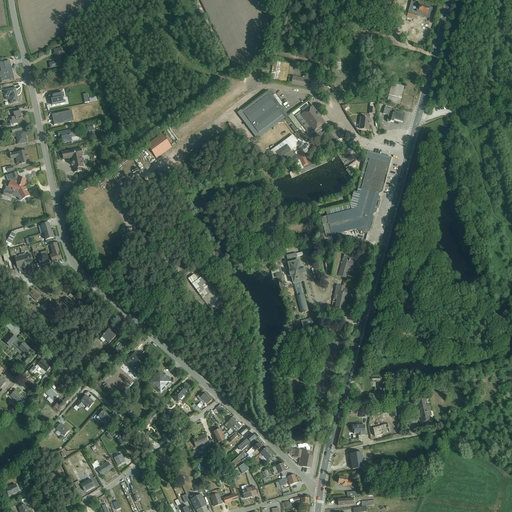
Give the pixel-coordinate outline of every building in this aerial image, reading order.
[(411,2),(408,13),(417,16),(417,15),(430,19),(433,8),(411,2)] [(50,68),(66,66),(62,49),(54,50),(56,62),(49,63),(50,68)] [(10,61),(0,63),(0,67),(1,73),(0,72),(0,76),(1,81),(3,81),(3,82),(7,81),(8,84),(10,84),(9,80),(13,79),(13,78),(10,62),(10,61)] [(288,84),(288,81),(286,81),(289,64),(282,63),(274,61),(270,81),(288,84)] [(353,76),(342,76),(342,91),(353,91),(353,76)] [(288,81),(288,84),(311,88),(312,81),(289,77),(288,81)] [(399,105),(404,87),(392,84),(387,101),(399,105)] [(6,101),(9,100),(10,104),(18,103),(15,88),(4,90),(5,97),(6,101)] [(63,98),(64,98),(63,93),(60,94),(52,96),(53,100),(49,101),(50,105),(52,105),(53,106),(52,106),(52,107),(64,104),(63,98)] [(282,117),(267,97),(244,115),(259,134),(282,117)] [(377,115),(378,113),(377,103),(370,102),(369,114),(375,114),(374,117),(375,117),(376,128),(379,128),(378,116),(377,115)] [(291,120),(308,108),(309,107),(306,103),(288,117),(291,120)] [(312,132),(314,131),(323,124),(324,123),(312,107),(309,109),(300,116),(312,132)] [(308,108),(291,120),(298,130),(299,130),(302,134),(306,132),(311,139),(317,134),(316,134),(314,131),(312,132),(300,116),(309,109),(308,108)] [(394,112),(395,110),(385,108),(383,114),(388,116),(387,121),(387,123),(389,123),(390,122),(393,123),(394,121),(402,123),(405,115),(394,112)] [(13,113),(14,116),(15,116),(15,117),(11,118),(12,120),(9,121),(10,126),(11,125),(11,127),(17,126),(17,124),(22,123),(22,119),(22,118),(21,118),(19,112),(20,112),(20,111),(13,113)] [(75,121),(72,111),(52,115),(54,126),(75,121)] [(369,131),(370,125),(369,125),(369,123),(370,123),(370,118),(370,115),(361,114),(361,117),(360,117),(358,130),(369,131)] [(93,127),(94,127),(94,124),(94,123),(92,123),(93,123),(86,125),(88,131),(94,130),(93,127)] [(314,131),(316,134),(326,127),(323,124),(314,131)] [(330,127),(326,130),(337,144),(344,139),(343,139),(342,137),(339,139),(330,127)] [(71,140),(72,139),(72,138),(79,137),(77,129),(58,133),(58,137),(62,136),(63,143),(72,141),(71,140)] [(10,134),(10,138),(16,137),(18,145),(27,143),(25,131),(24,131),(12,133),(10,134)] [(323,132),(319,134),(325,142),(328,140),(323,132)] [(162,134),(147,145),(156,159),(172,148),(162,134)] [(286,145),(285,144),(272,154),(277,161),(279,160),(283,165),(295,155),(296,156),(297,155),(305,144),(299,139),(298,140),(294,141),(292,140),(291,142),(294,144),(292,147),(292,148),(291,149),(290,149),(286,145)] [(314,147),(308,151),(315,159),(321,155),(320,153),(325,149),(319,140),(312,145),(314,147)] [(353,141),(348,144),(356,158),(359,156),(358,153),(359,153),(356,149),(355,149),(354,147),(356,146),(355,143),(353,141)] [(63,160),(71,158),(72,162),(71,162),(70,164),(71,165),(72,166),(73,166),(74,173),(82,171),(81,168),(84,167),(82,156),(83,156),(81,149),(62,152),(63,160)] [(10,154),(10,155),(11,160),(15,159),(17,166),(29,163),(26,151),(10,154)] [(379,195),(382,193),(389,168),(387,164),(386,164),(388,159),(367,153),(359,185),(361,190),(361,191),(375,195),(376,194),(379,195)] [(296,156),(295,155),(292,160),(297,164),(293,165),(295,170),(301,168),(299,163),(298,163),(301,159),(296,156)] [(8,187),(7,187),(6,190),(7,192),(12,193),(12,195),(14,196),(18,196),(20,201),(24,199),(25,199),(26,199),(27,198),(27,197),(29,196),(24,186),(26,180),(19,177),(17,172),(6,176),(8,181),(10,181),(8,187)] [(109,181),(112,186),(118,181),(115,177),(109,181)] [(361,191),(356,209),(373,214),(376,212),(377,208),(375,208),(377,200),(379,201),(380,198),(378,195),(375,195),(361,191)] [(30,209),(25,210),(29,222),(44,217),(41,209),(33,211),(31,205),(29,205),(30,209)] [(347,206),(327,210),(328,215),(344,211),(343,211),(348,210),(347,206)] [(327,216),(332,236),(357,229),(358,231),(368,233),(370,232),(373,218),(372,216),(373,214),(356,209),(345,212),(327,216)] [(332,236),(327,216),(321,218),(325,233),(326,237),(332,236)] [(266,217),(263,222),(275,228),(277,223),(266,217)] [(289,224),(284,226),(285,230),(290,229),(290,230),(299,227),(298,222),(288,224),(289,224)] [(43,233),(51,231),(49,223),(41,225),(43,233)] [(51,231),(43,233),(46,241),(47,243),(52,241),(52,239),(53,238),(51,231)] [(326,237),(325,233),(322,234),(326,249),(334,247),(332,236),(326,237)] [(57,243),(52,244),(49,246),(52,254),(50,255),(52,262),(62,259),(57,243)] [(287,244),(279,247),(280,253),(288,250),(287,244)] [(49,263),(47,255),(46,251),(41,252),(42,256),(42,259),(39,260),(40,266),(49,263)] [(288,263),(298,260),(296,253),(286,256),(288,263)] [(26,255),(25,254),(22,255),(25,267),(29,267),(28,266),(33,265),(30,254),(26,255)] [(22,268),(25,267),(22,255),(18,256),(19,257),(15,258),(17,269),(21,268),(22,268)] [(353,269),(355,261),(350,260),(351,257),(344,255),(343,259),(342,259),(338,276),(346,279),(349,268),(353,269)] [(298,260),(288,263),(287,263),(288,266),(287,266),(288,271),(287,272),(287,273),(287,274),(287,275),(287,276),(288,276),(288,277),(289,277),(290,278),(291,282),(292,282),(293,285),(294,285),(301,283),(304,282),(302,274),(304,274),(303,268),(301,268),(299,262),(299,260),(298,260)] [(278,268),(271,270),(272,274),(275,273),(276,278),(281,277),(280,272),(279,272),(278,268)] [(206,274),(201,278),(211,292),(205,297),(206,297),(202,300),(212,312),(217,308),(218,309),(227,302),(224,297),(222,298),(216,289),(217,288),(206,274)] [(338,291),(346,293),(346,290),(344,290),(347,279),(344,279),(341,278),(340,280),(343,281),(342,286),(341,285),(336,285),(333,300),(336,300),(338,291)] [(301,283),(294,285),(297,296),(304,294),(301,283)] [(338,291),(336,300),(334,312),(341,314),(342,314),(342,313),(341,313),(346,293),(338,291)] [(304,294),(297,296),(301,314),(309,312),(304,294)] [(35,303),(27,308),(31,314),(39,309),(35,303)] [(39,317),(44,324),(47,322),(41,315),(39,317)] [(301,321),(302,328),(310,326),(310,325),(315,324),(313,318),(301,321)] [(3,324),(11,332),(15,327),(6,320),(3,324)] [(285,333),(293,330),(291,323),(283,326),(285,333)] [(84,337),(88,328),(83,326),(79,335),(84,337)] [(103,343),(105,341),(108,344),(116,335),(109,329),(102,338),(100,340),(103,343)] [(17,339),(11,334),(4,342),(10,347),(13,343),(17,339)] [(23,343),(22,344),(17,339),(13,343),(16,346),(18,348),(22,352),(24,354),(22,356),(25,359),(23,361),(27,364),(31,359),(28,357),(29,356),(28,355),(32,351),(23,343)] [(123,341),(114,351),(119,355),(128,345),(127,345),(123,341)] [(124,364),(137,376),(147,365),(139,359),(140,358),(141,358),(142,358),(135,352),(124,364)] [(47,372),(48,373),(51,370),(49,369),(51,367),(42,359),(37,365),(39,367),(42,369),(40,371),(44,375),(46,372),(46,373),(47,372)] [(32,365),(27,371),(31,374),(32,373),(32,374),(34,372),(35,372),(36,371),(35,371),(37,368),(39,367),(37,365),(35,367),(32,365)] [(159,374),(150,384),(159,393),(169,382),(159,374)] [(184,384),(172,397),(178,403),(187,393),(190,390),(184,384)] [(421,386),(423,395),(429,393),(427,385),(421,386)] [(50,389),(45,394),(49,397),(47,400),(50,403),(53,401),(58,396),(50,389)] [(126,389),(119,397),(122,400),(129,392),(126,389)] [(10,396),(19,404),(22,406),(27,402),(23,399),(24,398),(15,391),(10,396)] [(27,395),(32,399),(35,396),(30,391),(27,395)] [(202,391),(196,397),(199,400),(205,393),(202,391)] [(199,400),(199,401),(202,404),(202,403),(204,405),(206,403),(207,405),(212,400),(205,393),(199,400)] [(86,395),(80,401),(83,403),(89,409),(94,403),(88,397),(86,395)] [(378,397),(370,395),(367,403),(375,405),(374,408),(379,410),(382,403),(381,402),(382,398),(378,397)] [(431,416),(432,416),(429,404),(428,404),(427,399),(418,401),(419,410),(416,411),(417,419),(421,418),(422,423),(431,421),(431,416)] [(83,404),(80,401),(76,406),(76,405),(73,408),(76,411),(79,408),(83,404)] [(399,413),(398,413),(397,408),(391,409),(392,418),(400,416),(399,413)] [(103,411),(98,416),(104,422),(106,424),(112,418),(110,416),(109,416),(103,411)] [(151,423),(150,422),(155,416),(154,414),(148,421),(143,426),(146,428),(151,423)] [(233,427),(237,422),(232,418),(228,422),(224,426),(229,430),(233,427)] [(236,433),(238,431),(242,426),(237,422),(233,427),(231,429),(236,433)] [(61,423),(56,429),(64,437),(69,431),(61,423)] [(373,428),(376,441),(385,439),(384,436),(388,435),(387,435),(391,434),(389,424),(373,428)] [(353,430),(354,430),(354,434),(358,434),(358,436),(362,436),(365,436),(365,425),(352,426),(353,430)] [(241,438),(248,432),(244,428),(238,434),(239,436),(241,438)] [(225,439),(220,429),(213,433),(218,444),(227,439),(226,438),(225,439)] [(240,445),(237,447),(241,451),(256,438),(253,434),(240,445)] [(192,440),(196,448),(208,443),(205,435),(192,440)] [(262,446),(258,443),(259,443),(258,443),(253,448),(252,448),(246,454),(249,456),(246,458),(242,461),(244,464),(245,463),(253,457),(254,457),(259,453),(257,451),(262,446)] [(284,447),(284,449),(287,452),(289,453),(288,454),(294,455),(294,456),(292,456),(292,457),(300,458),(298,465),(300,466),(302,467),(310,469),(313,453),(295,450),(284,447)] [(259,453),(254,457),(254,458),(254,459),(255,460),(254,460),(257,464),(259,462),(258,460),(257,460),(257,459),(259,457),(260,459),(263,457),(267,462),(274,455),(266,448),(260,454),(260,453),(259,453)] [(121,455),(114,459),(118,466),(125,462),(121,455)] [(108,462),(98,468),(99,469),(97,470),(101,475),(102,474),(103,475),(112,469),(108,462)] [(242,474),(249,470),(245,463),(244,464),(238,467),(242,474)] [(275,474),(278,472),(279,474),(281,473),(286,471),(282,464),(272,468),(274,472),(275,474)] [(54,480),(60,475),(56,471),(50,476),(54,480)] [(263,475),(262,475),(262,476),(263,479),(264,483),(270,481),(266,471),(262,473),(263,475)] [(276,486),(279,485),(280,485),(281,487),(286,485),(286,482),(288,481),(290,485),(297,483),(294,475),(278,481),(279,482),(275,483),(276,486)] [(342,484),(342,486),(347,487),(347,485),(352,486),(352,482),(347,481),(348,478),(339,477),(339,478),(338,478),(338,481),(339,481),(338,484),(342,484)] [(78,481),(74,483),(77,489),(81,486),(84,492),(94,486),(91,480),(81,485),(78,481)] [(9,497),(19,492),(15,484),(5,489),(9,497)] [(238,499),(234,487),(233,487),(230,488),(231,490),(232,496),(223,499),(225,504),(238,499)] [(254,487),(242,490),(244,499),(252,497),(253,498),(257,496),(254,487)] [(134,490),(131,491),(134,496),(134,497),(136,503),(140,502),(137,495),(134,490)] [(211,496),(214,507),(222,505),(219,497),(222,496),(220,490),(217,491),(218,494),(211,496)] [(200,504),(204,502),(201,495),(191,499),(196,511),(203,511),(204,511),(202,508),(200,504)]
